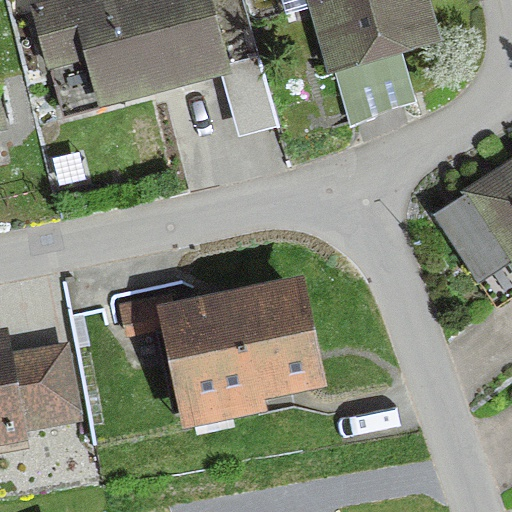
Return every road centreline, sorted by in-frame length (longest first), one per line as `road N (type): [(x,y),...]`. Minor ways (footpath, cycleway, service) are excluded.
road 1 (residential): [(0,264),(278,207),(350,211)]
road 2 (residential): [(350,211),(384,252),(417,324),(477,511)]
road 3 (residential): [(350,211),(511,105)]
